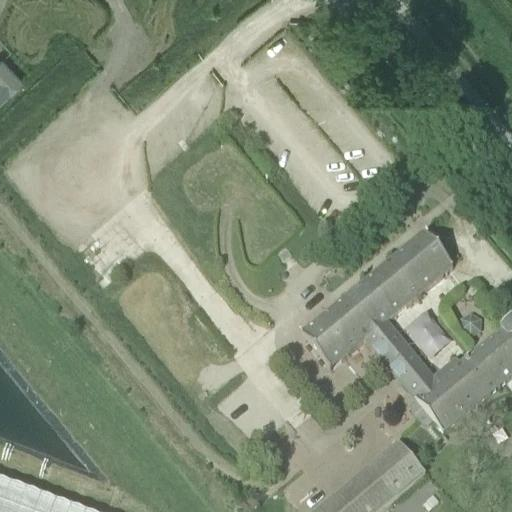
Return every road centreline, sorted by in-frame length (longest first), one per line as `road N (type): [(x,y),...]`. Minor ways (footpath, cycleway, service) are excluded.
road 1 (unknown): [(292,0),(245,45),(352,191),(361,219),(271,308)]
road 2 (tertiary): [(511,193),(351,0)]
